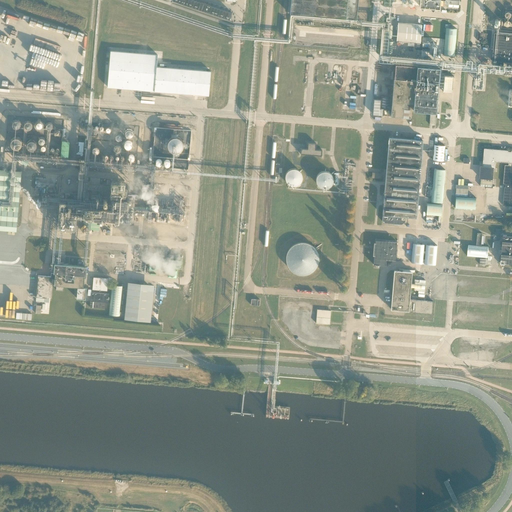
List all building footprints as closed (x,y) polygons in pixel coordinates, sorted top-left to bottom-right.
[(192,0),(173,0),(173,1),(230,20),(232,14),(192,0)] [(291,0),(290,15),(354,20),(356,0),(291,0)] [(7,17),(19,20),(21,12),(9,9),(7,17)] [(31,20),(33,16),(22,13),(20,20),(27,22),(28,19),(31,20)] [(421,24),(398,23),(397,41),(420,42),(421,24)] [(457,29),(446,28),(444,55),(455,55),(457,29)] [(511,34),(496,33),(493,60),(511,62),(511,34)] [(22,60),(38,66),(36,62),(40,60),(43,60),(40,56),(41,56),(43,56),(44,54),(46,52),(48,55),(48,54),(46,60),(55,64),(49,54),(57,57),(55,55),(60,51),(50,48),(51,44),(53,47),(54,44),(52,43),(52,41),(31,34),(24,54),(26,54),(26,56),(24,54),(22,60)] [(136,90),(209,95),(211,71),(157,67),(158,55),(132,53),(111,51),(108,87),(122,88),(136,90)] [(316,65),(315,81),(328,82),(330,67),(316,65)] [(395,80),(391,115),(401,116),(402,102),(414,103),(413,111),(435,113),(439,69),(417,67),(396,65),(395,80)] [(20,83),(20,88),(61,90),(62,83),(49,82),(49,84),(41,83),(41,82),(35,82),(35,84),(27,83),(20,83)] [(356,111),(358,90),(346,89),(344,110),(356,111)] [(374,99),(373,115),(382,115),(383,109),(379,109),(380,100),(374,99)] [(186,139),(174,134),(169,146),(181,152),(186,139)] [(22,145),(22,137),(13,137),(13,145),(22,145)] [(383,215),(382,221),(384,221),(385,222),(402,224),(403,222),(404,223),(405,217),(408,218),(416,218),(422,141),(390,138),(387,170),(382,215),(383,215)] [(70,142),(63,142),(62,157),(69,158),(70,142)] [(301,153),(321,155),(322,150),(315,150),(316,143),(308,143),(308,149),(301,148),(301,153)] [(433,160),(444,161),(445,146),(435,145),(433,160)] [(480,165),(479,178),(481,178),(481,180),(493,181),(493,178),(494,167),(495,168),(495,161),(510,163),(511,163),(511,165),(510,165),(505,165),(503,183),(506,183),(511,183),(511,150),(511,151),(508,151),(508,150),(484,148),(483,165),(483,166),(480,165)] [(445,169),(434,168),(431,201),(442,202),(445,169)] [(286,177),(285,177),(285,178),(286,179),(286,180),(286,181),(286,182),(287,182),(287,183),(288,183),(288,184),(289,184),(289,185),(290,185),(291,185),(292,186),(293,186),(294,186),(295,186),(296,185),(297,185),(298,184),(299,184),(300,183),(300,182),(301,181),(301,180),(301,179),(302,179),(302,178),(302,177),(301,176),(301,175),(301,174),(300,173),(299,172),(298,171),(297,171),(297,170),(296,170),(295,170),(294,170),(293,170),(292,170),(291,170),(290,170),(290,171),(289,171),(288,172),(287,173),(286,174),(286,175),(286,176),(286,177)] [(317,179),(317,180),(317,181),(317,182),(317,183),(318,184),(318,185),(319,185),(319,186),(320,186),(320,187),(321,187),(322,188),(323,188),(324,188),(325,188),(326,188),(327,188),(328,188),(329,187),(330,186),(331,185),(332,184),(332,183),(333,182),(333,181),(333,180),(333,179),(333,178),(332,177),(332,176),(331,175),(330,174),(329,173),(328,173),(327,172),(326,172),(325,172),(324,172),(323,172),(322,172),(321,173),(320,173),(319,174),(318,175),(318,176),(317,177),(317,178),(317,179)] [(21,177),(0,175),(0,225),(16,226),(21,177)] [(468,185),(469,185),(469,179),(467,179),(466,185),(456,184),(456,195),(468,196),(468,185)] [(511,205),(511,183),(506,183),(505,187),(504,187),(503,205),(511,205)] [(495,189),(489,188),(488,203),(500,204),(501,186),(495,186),(495,189)] [(49,195),(41,194),(40,204),(48,205),(49,195)] [(476,198),(456,196),(456,207),(476,209),(476,198)] [(67,215),(131,221),(133,205),(69,199),(67,215)] [(442,204),(427,203),(426,214),(441,215),(442,204)] [(147,222),(178,224),(179,209),(149,207),(147,222)] [(511,234),(503,234),(501,262),(511,263),(511,234)] [(375,240),(373,264),(385,265),(386,259),(395,260),(397,241),(375,240)] [(412,243),(411,263),(422,263),(424,244),(412,243)] [(293,247),(292,248),(291,249),(290,250),(289,251),(288,252),(288,253),(287,254),(287,255),(286,257),(286,258),(286,259),(286,261),(286,262),(286,263),(287,265),(287,266),(288,267),(288,268),(289,269),(290,270),(291,271),(292,272),(293,273),(294,274),(295,275),(296,275),(298,276),(299,276),(300,276),(301,276),(303,276),(304,276),(305,276),(307,276),(308,275),(309,275),(310,274),(312,273),(313,273),(314,272),(315,271),(315,270),(316,269),(317,268),(317,266),(318,265),(318,264),(318,263),(319,261),(319,260),(319,259),(318,257),(318,256),(318,255),(317,254),(317,252),(316,251),(315,250),(314,249),(314,248),(313,247),(311,246),(310,246),(309,245),(308,245),(307,244),(305,244),(304,244),(303,244),(301,244),(300,244),(299,244),(297,245),(296,245),(295,246),(294,246),(293,247)] [(426,244),(424,264),(435,264),(437,245),(426,244)] [(489,247),(469,245),(468,255),(488,257),(489,247)] [(168,267),(180,268),(181,260),(169,259),(168,267)] [(149,269),(157,270),(157,262),(150,262),(149,269)] [(63,290),(63,286),(78,287),(77,298),(85,299),(86,288),(83,287),(84,276),(86,276),(86,266),(54,264),(53,273),(51,273),(51,276),(38,275),(37,297),(49,298),(50,284),(54,284),(54,285),(56,285),(56,290),(63,290)] [(394,272),(391,309),(398,310),(398,311),(401,311),(401,310),(409,311),(409,305),(410,306),(409,311),(432,313),(432,301),(410,299),(411,287),(414,287),(414,290),(424,290),(425,282),(419,282),(415,282),(415,283),(411,283),(412,273),(412,271),(402,270),(403,269),(399,269),(398,269),(397,270),(395,270),(394,272)] [(107,291),(108,279),(93,277),(92,289),(107,291)] [(154,284),(128,282),(124,319),(150,321),(154,284)] [(109,314),(119,316),(123,286),(112,285),(109,314)] [(108,303),(109,294),(91,292),(90,301),(103,302),(103,304),(90,303),(89,309),(107,310),(108,304),(105,304),(105,303),(108,303)] [(328,325),(328,321),(329,312),(316,311),(315,324),(328,325)]
